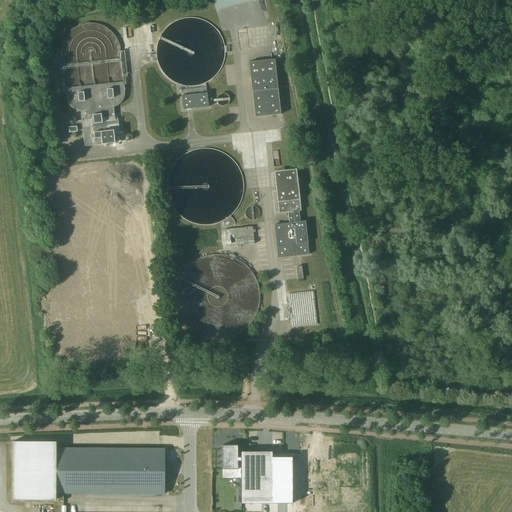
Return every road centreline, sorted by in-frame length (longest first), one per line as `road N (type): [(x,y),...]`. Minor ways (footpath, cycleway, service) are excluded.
road 1 (tertiary): [(511,436),(188,413)]
road 2 (tertiary): [(188,413),(0,421)]
